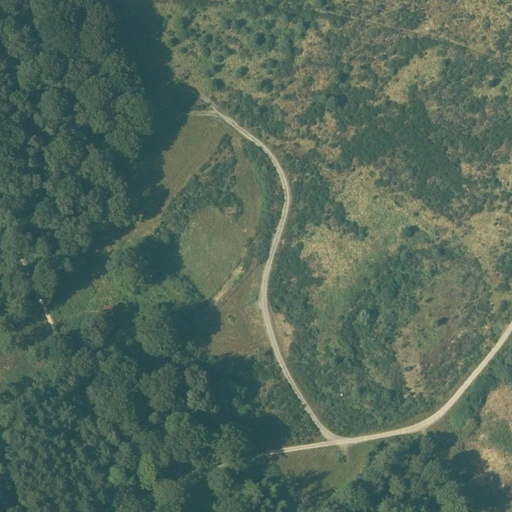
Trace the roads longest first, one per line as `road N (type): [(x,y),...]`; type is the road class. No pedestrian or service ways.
road 1 (track): [(0,219),(136,511)]
road 2 (track): [(335,440),(128,495)]
